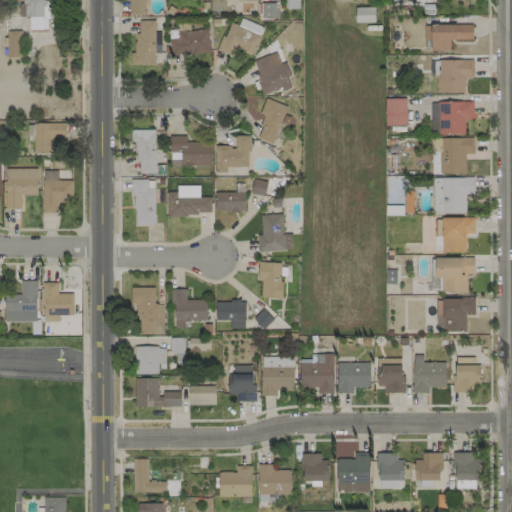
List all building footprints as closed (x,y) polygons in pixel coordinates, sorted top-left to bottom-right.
[(28,29),(48,29),(47,18),(52,18),(52,7),(48,7),(47,0),(19,0),(20,17),(28,16),(28,29)] [(145,16),(144,0),(127,0),(128,16),(145,16)] [(285,0),(286,8),(297,8),(296,0),(285,0)] [(275,3),(261,3),(261,18),(275,18),(275,3)] [(374,7),(355,7),(355,22),(374,22),(374,7)] [(229,22),(218,50),(231,56),(235,47),(253,55),(264,27),(240,18),(237,25),(229,22)] [(130,65),(155,65),(154,53),(161,53),(161,32),(155,33),(155,20),(136,21),(136,52),(130,52),(130,65)] [(450,50),(450,40),(473,39),(472,24),(424,25),(424,40),(430,40),(431,51),(450,50)] [(210,51),(207,27),(168,33),(171,56),(210,51)] [(262,94),(283,88),(273,54),(251,61),(259,88),(260,88),(262,94)] [(463,93),(464,78),(473,78),(473,60),(431,59),(431,77),(436,77),(436,92),(463,93)] [(273,144),(281,121),(284,122),(289,107),(265,98),(259,114),(264,116),(256,138),(273,144)] [(384,98),(385,126),(406,126),(406,98),(384,98)] [(473,119),(473,101),(430,102),(431,134),(464,133),(464,120),(473,119)] [(33,153),(53,153),(53,137),(65,137),(65,123),(33,123),(33,153)] [(155,130),(130,130),(130,142),(136,142),(137,174),(155,174),(155,130)] [(249,136),(234,135),(234,146),(214,146),(214,172),(226,172),(226,167),(248,167),(249,136)] [(186,142),(186,136),(170,136),(169,166),(210,167),(211,142),(186,142)] [(473,137),(441,138),(442,174),(465,173),(465,154),(473,154),(473,137)] [(20,209),(20,194),(36,195),(37,169),(5,168),(5,208),(20,209)] [(72,181),(57,180),(58,171),(42,171),(42,212),(57,212),(57,202),(72,202),(72,181)] [(432,213),(465,213),(465,194),(473,194),(473,177),(432,178),(432,213)] [(154,189),(147,189),(146,179),(132,179),(133,226),(155,225),(154,189)] [(251,194),(263,194),(263,181),(252,180),(251,194)] [(199,185),(176,186),(177,192),(166,192),(167,215),(211,214),(210,197),(199,197),(199,185)] [(244,192),(214,192),(215,211),(244,211),(244,192)] [(257,251),(292,250),(291,233),(283,234),(282,214),(260,215),(261,235),(257,235),(257,251)] [(441,217),(441,252),(465,252),(465,234),(474,234),(474,217),(441,217)] [(473,258),(434,257),(434,277),(440,278),(440,291),(466,292),(467,273),(473,274),(473,258)] [(257,282),(261,282),(261,298),(282,299),(282,282),(279,282),(279,262),(257,262),(257,282)] [(396,270),(385,269),(385,283),(395,283),(396,270)] [(5,322),(36,321),(35,280),(20,281),(20,295),(4,295),(5,322)] [(72,293),(58,294),(57,282),(42,282),(43,322),(58,321),(58,315),(73,315),(72,293)] [(154,287),(130,288),(131,304),(135,304),(136,335),(163,334),(162,304),(154,304),(154,287)] [(206,300),(187,300),(186,289),(172,289),(173,327),(184,327),(184,320),(206,320),(206,300)] [(465,332),(465,313),(474,313),(474,298),(442,298),(442,332),(465,332)] [(215,301),(215,320),(229,320),(229,328),(244,328),(245,301),(215,301)] [(253,318),(263,329),(273,320),(263,309),(253,318)] [(170,352),(182,352),(182,338),(169,338),(170,352)] [(189,350),(207,350),(207,339),(189,338),(189,350)] [(134,347),(134,374),(158,374),(158,363),(164,363),(165,347),(134,347)] [(333,393),(332,354),(316,354),(316,363),(299,363),(299,388),(317,387),(317,393),(333,393)] [(412,393),(428,393),(428,386),(445,387),(445,363),(422,362),(422,355),(412,355),(412,393)] [(293,390),(292,357),(260,357),(261,395),(276,395),(275,390),(293,390)] [(478,385),(478,357),(453,358),(454,392),(472,392),(472,385),(478,385)] [(336,363),(337,393),(352,393),(352,387),(369,387),(369,363),(336,363)] [(235,401),(253,401),(253,366),(233,365),(232,373),(227,373),(227,394),(235,394),(235,401)] [(376,386),(383,386),(383,392),(403,393),(403,365),(376,365),(376,386)] [(158,378),(134,378),(134,406),(180,406),(180,391),(159,392),(158,378)] [(215,404),(215,385),(188,386),(189,405),(215,404)] [(336,459),(336,492),(369,492),(369,453),(353,452),(353,459),(336,459)] [(416,486),(432,486),(432,480),(441,480),(441,452),(421,453),(421,460),(415,460),(416,486)] [(478,459),(471,460),(471,452),(453,453),(454,480),(479,479),(478,459)] [(396,453),(376,454),(377,488),(398,488),(398,481),(404,481),(403,460),(396,460),(396,453)] [(327,459),(320,460),(320,454),(301,454),(301,481),(328,481),(327,459)] [(133,493),(166,492),(165,481),(147,481),(147,459),(132,459),(133,493)] [(290,470),(272,470),(272,464),(257,464),(258,494),(290,494),(290,470)] [(218,496),(250,497),(251,466),(235,465),(235,472),(218,472),(218,496)] [(475,488),(474,480),(455,481),(455,488),(475,488)] [(42,511),(65,511),(65,497),(42,498),(42,511)] [(161,511),(162,503),(137,504),(137,511),(161,511)]
